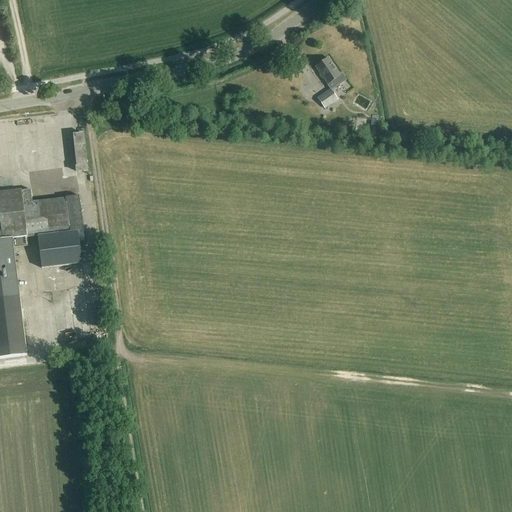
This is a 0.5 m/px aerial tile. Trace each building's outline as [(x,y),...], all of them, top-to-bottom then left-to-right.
[(328,59),(315,68),(327,85),(328,85),(331,90),(331,91),(346,81),(342,75),(340,76),(328,59)] [(331,91),(318,100),(324,110),(338,101),(331,91)] [(370,118),(368,133),(377,134),(379,119),(370,118)] [(87,167),(83,134),(73,136),(77,168),(87,167)] [(0,359),(26,357),(13,249),(28,247),(27,239),(38,238),(39,250),(72,245),(75,266),(82,265),(78,233),(82,232),(78,198),(32,203),(31,191),(0,194),(0,359)] [(72,245),(39,250),(42,270),(75,266),(72,245)]
